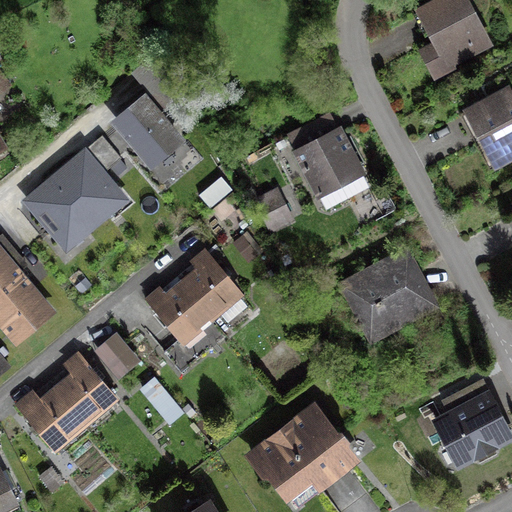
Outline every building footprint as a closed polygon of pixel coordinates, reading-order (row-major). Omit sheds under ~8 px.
[(472,0),(451,0),(420,16),(437,48),(423,55),(436,82),(498,50),(472,0)] [(511,92),(467,116),(499,177),(511,170),(511,92)] [(149,98),(116,124),(156,172),(188,145),(149,98)] [(0,130),(0,159),(13,150),(0,130)] [(346,131),(296,157),(321,204),(371,179),(346,131)] [(87,147),(24,202),(72,257),(135,202),(87,147)] [(278,194),(260,203),(278,238),(296,228),(278,194)] [(53,311),(12,265),(19,259),(0,237),(0,321),(1,322),(18,342),(53,311)] [(411,251),(343,286),(374,346),(443,311),(411,251)] [(193,277),(176,291),(169,297),(161,288),(147,300),(182,342),(240,292),(206,252),(195,262),(201,270),(193,277)] [(114,329),(93,345),(107,363),(128,347),(114,329)] [(0,354),(0,353),(0,381),(14,371),(0,354)] [(67,382),(53,394),(44,402),(36,392),(19,406),(54,447),(116,395),(82,354),(67,367),(75,376),(67,382)] [(511,422),(496,390),(437,418),(463,470),(511,446),(511,422)] [(319,404),(253,457),(296,511),(301,511),(365,461),(319,404)] [(6,469),(0,472),(0,511),(14,511),(25,507),(6,469)] [(221,511),(216,503),(201,511),(221,511)]
